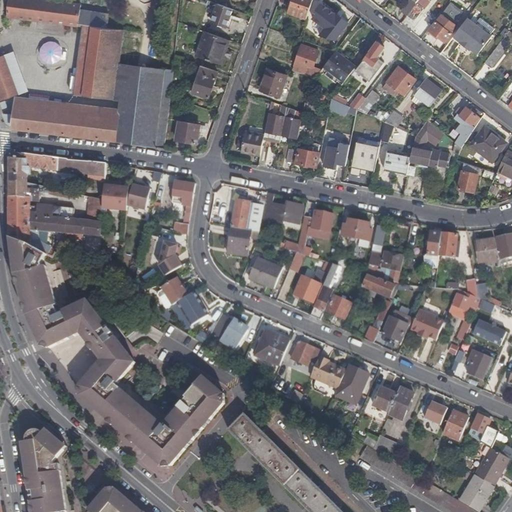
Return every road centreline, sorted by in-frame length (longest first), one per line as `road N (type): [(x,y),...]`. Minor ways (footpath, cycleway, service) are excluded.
road 1 (residential): [(511,413),(216,284),(198,245),(211,167)]
road 2 (residential): [(511,212),(482,219),(434,214),(211,167)]
road 3 (residential): [(157,497),(224,419),(233,393),(227,380),(163,340)]
road 4 (residential): [(0,141),(211,167)]
road 5 (residential): [(511,123),(350,0)]
road 6 (residential): [(211,167),(268,0)]
road 7 (secondary): [(157,497),(77,431),(32,381)]
road 8 (residential): [(32,381),(13,396),(2,424),(15,511)]
road 9 (secondary): [(30,378),(4,293),(0,246)]
